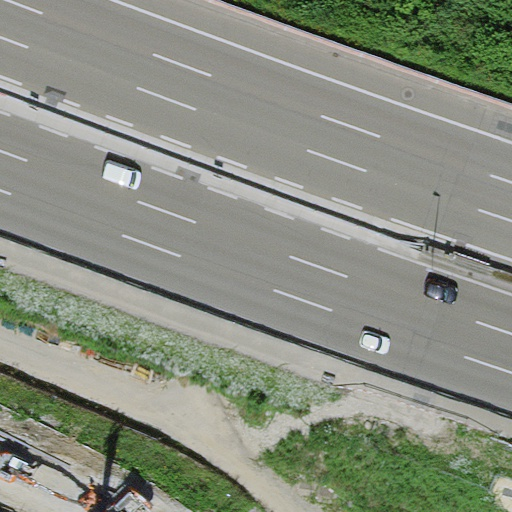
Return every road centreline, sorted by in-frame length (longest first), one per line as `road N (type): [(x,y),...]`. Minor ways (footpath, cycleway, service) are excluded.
road 1 (motorway): [(511,203),(0,16)]
road 2 (motorway): [(0,186),(511,359)]
road 3 (track): [(215,426),(322,511)]
